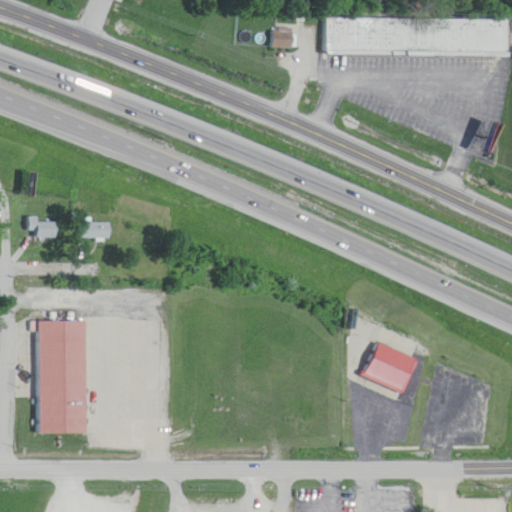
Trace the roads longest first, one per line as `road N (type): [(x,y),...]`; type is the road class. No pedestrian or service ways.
road 1 (motorway): [(0,97),(511,317)]
road 2 (motorway): [(511,266),(0,57)]
road 3 (tertiary): [(90,42),(511,223)]
road 4 (secondary): [(345,458),(0,458)]
road 5 (residential): [(9,458),(9,271)]
road 6 (tertiary): [(511,458),(345,458)]
